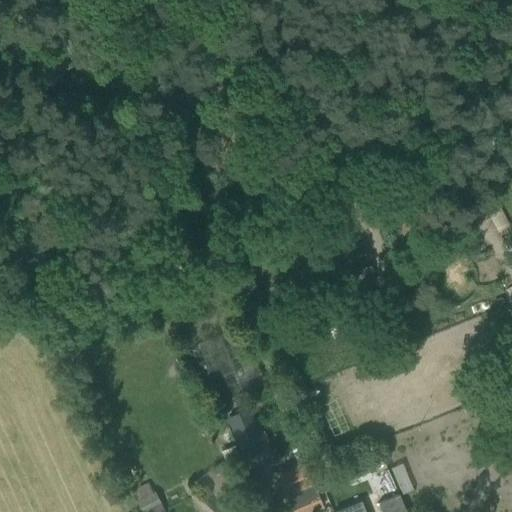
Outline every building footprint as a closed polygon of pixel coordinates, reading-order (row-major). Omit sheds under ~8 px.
[(242,392),(220,401),(224,410),(246,401),(242,392)] [(265,448),(248,408),(226,417),(243,457),(265,448)] [(225,445),(235,441),(224,412),(213,416),(225,445)] [(238,445),(223,451),(239,491),(254,485),(238,445)] [(287,496),(315,484),(305,460),(277,472),(287,496)] [(401,486),(411,484),(406,463),(396,465),(401,486)] [(406,511),(387,468),(370,475),(381,501),(379,502),(383,511),(406,511)] [(315,484),(287,496),(293,511),(309,511),(324,506),(315,484)] [(153,491),(132,501),(137,511),(158,511),(165,509),(162,505),(159,498),(155,490),(153,491)]
